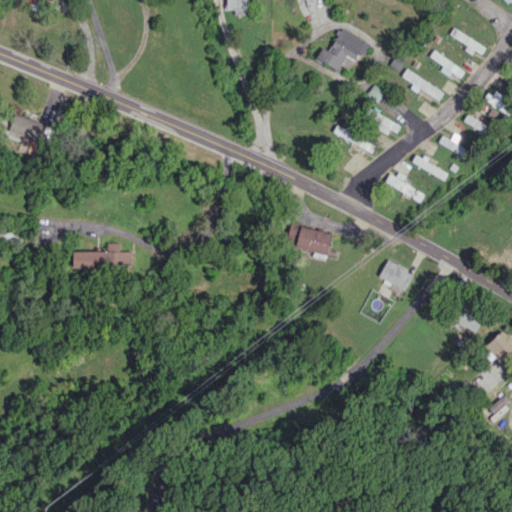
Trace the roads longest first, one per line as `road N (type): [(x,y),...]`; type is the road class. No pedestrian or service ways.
road 1 (tertiary): [(0,52),(263,163),(511,294)]
road 2 (residential): [(511,47),(344,202)]
